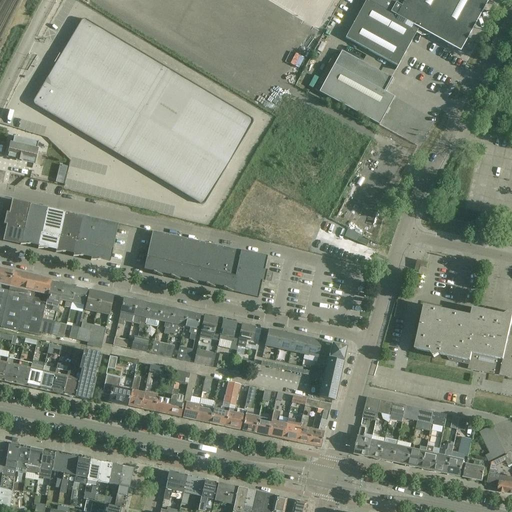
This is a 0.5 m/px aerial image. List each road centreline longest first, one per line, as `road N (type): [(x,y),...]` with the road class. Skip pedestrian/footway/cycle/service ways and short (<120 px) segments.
road 1 (residential): [(364,340),(0,257)]
road 2 (secondary): [(330,481),(15,411)]
road 3 (unknown): [(117,284),(109,350),(306,393)]
road 4 (unclassified): [(399,238),(511,16)]
road 5 (residential): [(511,433),(354,393)]
road 6 (secondary): [(470,511),(330,481)]
